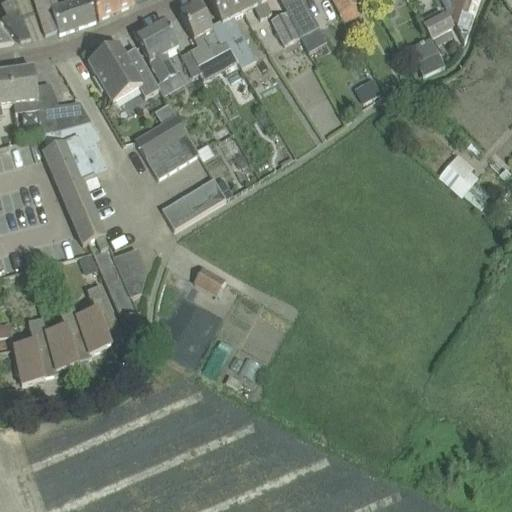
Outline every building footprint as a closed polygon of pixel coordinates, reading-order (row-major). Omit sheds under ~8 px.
[(58,38),(95,26),(88,7),(86,0),(83,1),(82,0),(80,0),(51,10),(47,0),(47,1),(46,0),(38,0),(32,2),(44,39),(57,35),(58,38)] [(91,0),(98,23),(132,8),(129,0),(91,0)] [(240,73),(254,65),(239,34),(233,23),(243,17),(234,0),(214,0),(208,3),(217,21),(227,40),(230,45),(225,47),(230,55),(234,61),(237,67),(240,73)] [(234,0),(243,17),(253,12),(259,24),(271,18),(261,0),(234,0)] [(276,0),(279,5),(285,17),(298,42),(306,57),(324,47),(316,32),(317,32),(299,0),(276,0)] [(330,0),(340,18),(360,7),(356,0),(330,0)] [(450,25),(449,27),(463,50),(479,0),(458,0),(457,4),(450,25)] [(19,44),(31,42),(11,3),(0,9),(0,10),(5,20),(0,23),(19,44)] [(197,8),(178,18),(187,36),(192,44),(196,52),(189,56),(196,70),(216,60),(224,74),(237,67),(234,61),(230,55),(225,47),(219,51),(206,26),(197,8)] [(421,25),(431,44),(435,52),(454,42),(450,34),(451,34),(441,14),(421,25)] [(285,17),(270,25),(283,49),(298,42),(285,17)] [(162,23),(133,39),(159,87),(175,78),(164,58),(177,51),(171,41),(163,26),(162,23)] [(0,48),(10,47),(12,46),(11,45),(1,33),(0,31),(0,48)] [(136,57),(125,63),(116,49),(86,67),(95,80),(92,82),(100,95),(103,94),(111,108),(137,92),(143,101),(158,92),(136,57)] [(200,77),(189,56),(180,61),(190,82),(200,77)] [(422,80),(443,70),(436,56),(416,66),(422,80)] [(32,73),(7,76),(12,108),(13,118),(38,114),(32,73)] [(0,114),(0,109),(12,108),(7,76),(0,77),(0,119),(1,119),(0,114)] [(360,100),(354,103),(358,110),(380,98),(370,81),(354,90),(360,100)] [(78,107),(49,112),(51,125),(52,135),(89,126),(78,107)] [(133,145),(143,163),(144,163),(154,157),(185,138),(174,120),(133,145)] [(51,125),(37,127),(39,139),(52,135),(51,125)] [(38,139),(39,141),(40,141),(45,154),(42,155),(76,237),(81,250),(86,248),(90,257),(128,343),(144,337),(130,303),(112,263),(80,186),(107,175),(95,147),(100,145),(89,126),(52,135),(38,139)] [(0,148),(0,150),(18,146),(16,136),(0,140),(0,148)] [(185,138),(174,144),(187,165),(198,159),(185,138)] [(177,172),(187,165),(174,144),(164,150),(177,172)] [(167,178),(177,172),(164,150),(154,157),(167,178)] [(167,178),(154,157),(144,163),(156,184),(167,178)] [(461,200),(474,210),(476,212),(487,199),(474,186),(477,183),(469,175),(472,172),(456,159),(437,181),(436,182),(440,185),(440,184),(443,186),(442,187),(446,190),(446,189),(448,191),(448,192),(460,202),(461,200)] [(225,167),(208,177),(212,183),(215,188),(216,187),(222,184),(232,178),(225,167)] [(212,183),(202,190),(214,210),(225,204),(220,195),(215,188),(212,183)] [(216,187),(215,188),(220,195),(225,204),(231,200),(226,191),(222,184),(216,187)] [(202,190),(191,196),(204,217),(214,210),(202,190)] [(193,223),(204,217),(191,196),(181,202),(193,223)] [(181,202),(170,209),(183,229),(189,226),(193,223),(181,202)] [(181,230),(183,229),(170,209),(161,215),(174,235),(181,230)] [(136,254),(112,263),(130,303),(139,299),(145,277),(136,254)] [(83,279),(96,274),(90,258),(77,264),(83,279)] [(57,275),(44,271),(40,285),(53,289),(57,275)] [(214,299),(222,284),(202,272),(193,287),(214,299)] [(90,316),(76,321),(89,359),(99,355),(109,352),(108,349),(122,343),(100,290),(86,295),(91,311),(90,316)] [(60,333),(45,337),(56,375),(76,369),(76,367),(90,363),(89,359),(76,321),(71,307),(57,311),(61,328),(60,333)] [(260,331),(286,345),(296,326),(270,312),(260,331)] [(28,347),(12,350),(20,390),(32,387),(43,385),(42,382),(57,379),(56,375),(45,337),(42,323),(27,326),(30,343),(28,347)] [(0,341),(11,341),(10,328),(0,328),(0,341)] [(238,393),(242,385),(230,379),(226,387),(238,393)]
